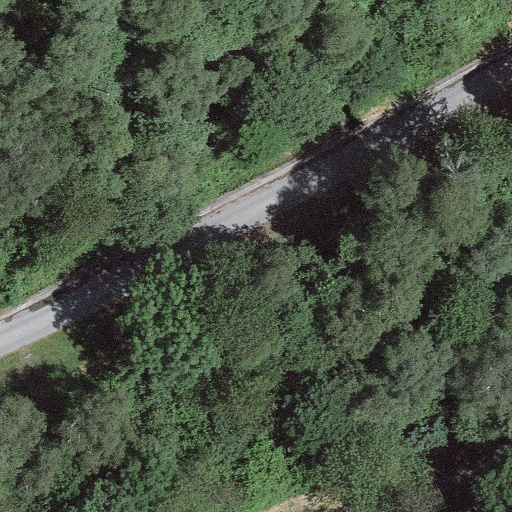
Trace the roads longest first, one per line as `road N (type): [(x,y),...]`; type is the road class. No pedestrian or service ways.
road 1 (unclassified): [(0,368),(511,77)]
road 2 (unclassified): [(511,461),(385,511)]
